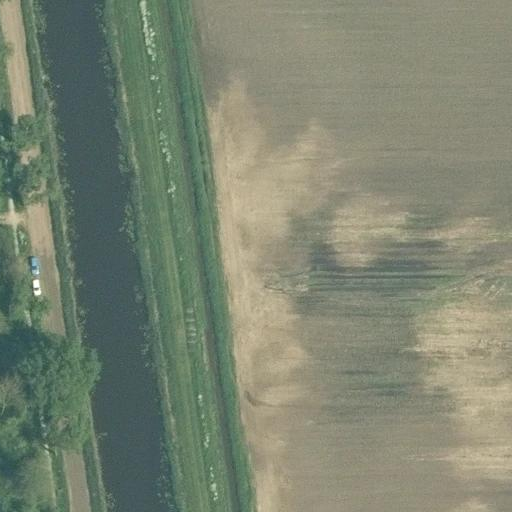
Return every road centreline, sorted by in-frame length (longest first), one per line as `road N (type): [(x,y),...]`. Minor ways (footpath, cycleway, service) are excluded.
road 1 (track): [(134,0),(209,511)]
road 2 (track): [(77,511),(8,0)]
